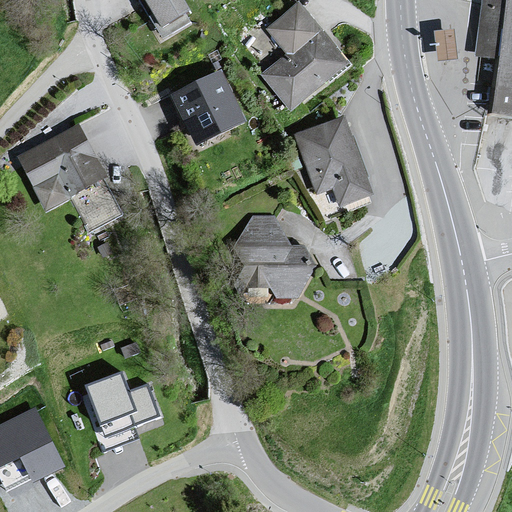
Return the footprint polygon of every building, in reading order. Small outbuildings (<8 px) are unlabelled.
[(195,0),(140,0),(169,47),(209,23),(195,0)] [(511,0),(488,0),(483,69),(510,72),(505,123),(511,124),(511,0)] [(307,12),(279,36),(291,64),(269,82),(301,120),(358,73),(307,12)] [(457,30),(437,31),(439,61),(459,60),(457,30)] [(229,82),(179,106),(204,157),(253,133),(229,82)] [(358,122),(302,142),(324,204),(341,198),(351,227),(390,213),(358,122)] [(89,132),(23,162),(48,218),(114,187),(89,132)] [(261,221),(245,251),(279,303),(304,305),(327,278),(291,224),(261,221)] [(167,438),(148,393),(130,400),(121,377),(86,392),(114,459),(167,438)] [(34,414),(0,431),(0,474),(9,492),(61,465),(34,414)]
